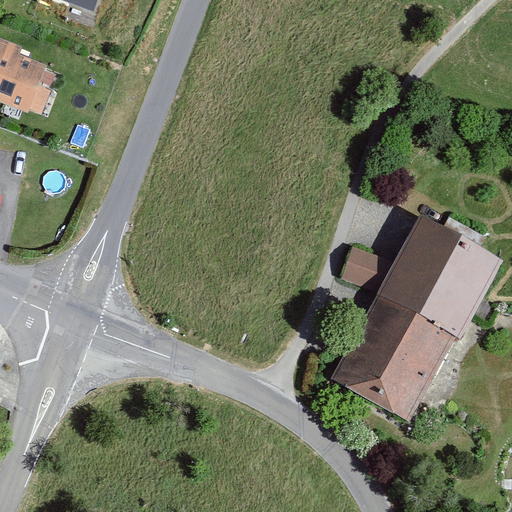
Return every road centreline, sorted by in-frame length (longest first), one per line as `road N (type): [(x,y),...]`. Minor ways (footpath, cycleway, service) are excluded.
road 1 (residential): [(490,0),(419,72),(365,167),(308,327),(272,401)]
road 2 (tertiary): [(75,320),(196,0)]
road 3 (tertiary): [(272,401),(75,320)]
road 4 (tertiary): [(0,511),(75,320)]
road 5 (tertiary): [(378,511),(329,444),(272,401)]
